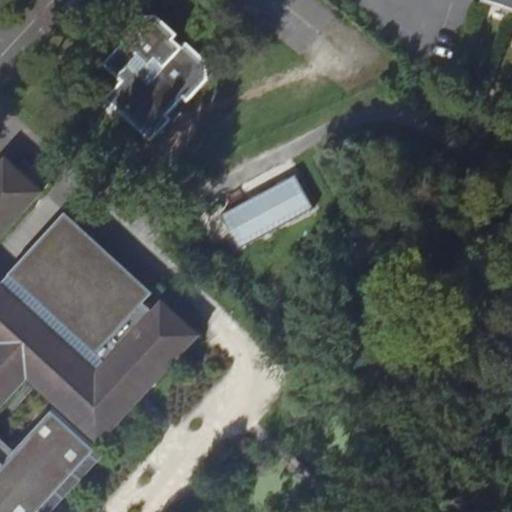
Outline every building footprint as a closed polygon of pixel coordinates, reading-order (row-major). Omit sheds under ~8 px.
[(511,0),(482,0),(482,3),(511,12),(511,0)] [(129,45),(111,65),(128,81),(109,101),(124,116),(129,110),(153,133),(208,72),(162,29),(140,29),(127,43),(129,45)] [(0,409),(28,379),(100,445),(117,427),(147,455),(174,425),(145,397),(156,384),(169,397),(196,367),(183,354),(201,335),(163,300),(152,313),(100,370),(5,284),(0,279),(0,241),(45,192),(7,159),(0,166),(0,409)] [(295,174),(221,213),(240,247),(314,208),(295,174)] [(152,293),(63,215),(5,284),(100,370),(152,313),(152,293)] [(0,511),(35,511),(91,451),(52,415),(16,456),(0,441),(0,511)] [(174,425),(147,455),(156,463),(183,434),(174,425)]
